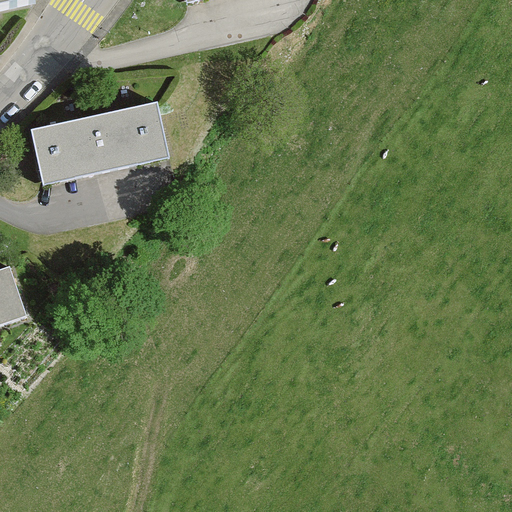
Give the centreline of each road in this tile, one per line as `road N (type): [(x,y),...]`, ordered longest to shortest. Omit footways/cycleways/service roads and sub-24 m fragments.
road 1 (trunk): [(140,511),(199,193),(218,0)]
road 2 (residential): [(83,0),(0,102)]
